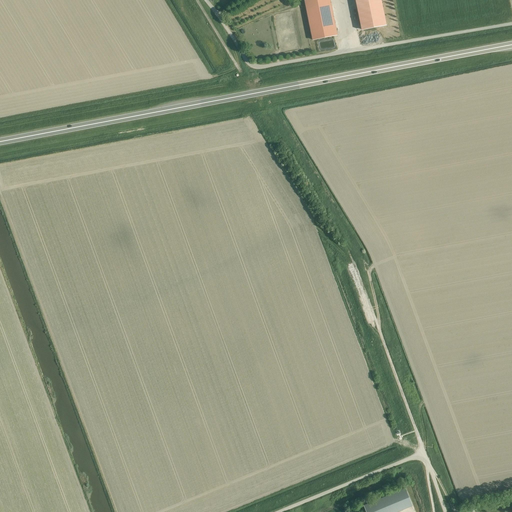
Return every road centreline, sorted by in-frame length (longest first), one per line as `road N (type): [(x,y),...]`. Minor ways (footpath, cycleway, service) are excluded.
road 1 (trunk): [(0,142),(511,45)]
road 2 (unclassified): [(511,22),(260,67),(250,65),(205,0)]
road 3 (unclassified): [(423,452),(349,251)]
road 4 (unclassified): [(278,511),(423,452)]
